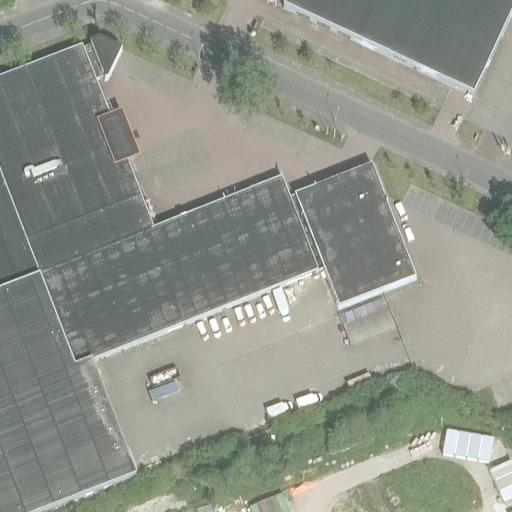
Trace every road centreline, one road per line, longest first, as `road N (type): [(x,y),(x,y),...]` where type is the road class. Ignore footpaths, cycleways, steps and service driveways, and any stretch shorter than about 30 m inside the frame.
road 1 (unclassified): [(511,189),(116,4),(84,4),(0,36)]
road 2 (unknown): [(221,53),(214,120),(241,149),(283,164),(321,163),(353,145),(369,122)]
